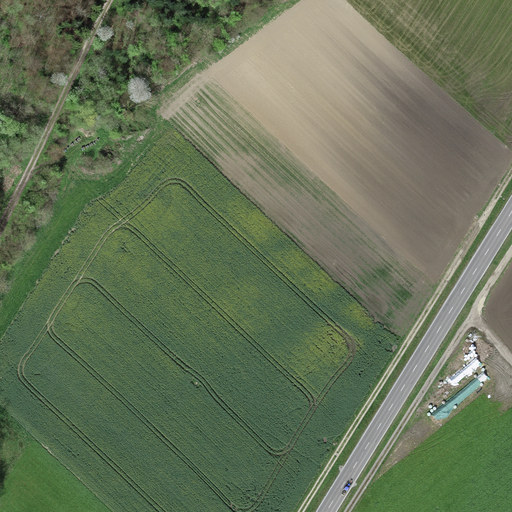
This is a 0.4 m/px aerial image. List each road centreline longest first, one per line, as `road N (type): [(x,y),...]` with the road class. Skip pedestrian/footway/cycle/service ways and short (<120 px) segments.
road 1 (track): [(296,511),(511,169)]
road 2 (secondary): [(324,511),(511,207)]
road 3 (track): [(345,511),(478,302)]
road 4 (track): [(0,218),(115,0)]
road 5 (track): [(511,361),(481,326),(478,302),(511,249)]
